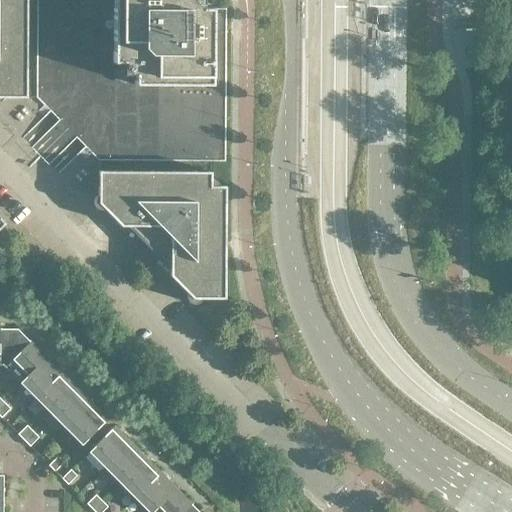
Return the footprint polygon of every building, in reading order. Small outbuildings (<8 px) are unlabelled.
[(0,0),(0,95),(26,95),(27,0),(0,0)] [(187,22),(141,22),(140,61),(147,68),(186,68),(187,22)] [(171,157),(121,158),(121,168),(171,168),(171,157)] [(176,299),(226,299),(225,183),(211,184),(211,169),(99,169),(99,206),(116,206),(116,225),(141,225),(142,250),(176,250),(176,299)] [(40,259),(13,259),(13,271),(40,271),(40,259)] [(0,365),(1,365),(18,382),(27,374),(25,373),(11,359),(29,342),(16,329),(0,329),(0,365)] [(11,359),(25,373),(42,355),(29,342),(11,359)] [(27,374),(18,382),(34,398),(59,373),(42,355),(25,373),(27,374)] [(59,373),(34,398),(49,414),(75,388),(59,373)] [(91,404),(75,388),(49,414),(65,430),(91,404)] [(3,402),(0,405),(0,416),(1,417),(10,408),(3,402)] [(91,404),(65,430),(80,445),(106,420),(91,404)] [(26,425),(17,434),(23,440),(32,431),(26,425)] [(88,452),(103,467),(128,441),(113,426),(88,452)] [(32,431),(23,440),(29,446),(38,437),(32,431)] [(128,441),(103,467),(118,482),(119,483),(143,457),(129,442),(128,441)] [(57,456),(48,465),(54,471),(63,462),(57,456)] [(143,457),(119,483),(132,496),(134,498),(159,473),(157,471),(144,457),(143,457)] [(70,469),(61,478),(67,484),(76,475),(70,469)] [(159,473),(134,498),(147,511),(151,511),(175,488),(172,486),(159,473)] [(175,488),(151,511),(198,511),(190,504),(175,488)] [(95,494),(86,503),(92,509),(101,500),(95,494)] [(101,500),(92,509),(94,511),(101,511),(107,506),(101,500)]
